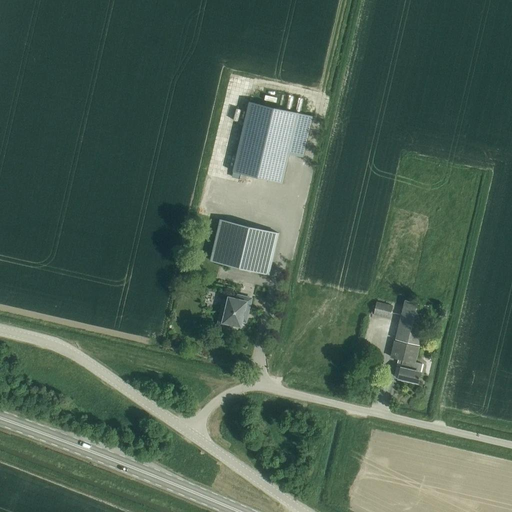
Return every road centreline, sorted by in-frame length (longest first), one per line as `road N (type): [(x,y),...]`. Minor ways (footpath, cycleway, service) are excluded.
road 1 (unclassified): [(511,445),(258,386),(224,395),(189,433)]
road 2 (track): [(438,428),(442,411),(435,409),(490,169)]
road 3 (secondary): [(239,511),(0,418)]
road 4 (unclassified): [(189,433),(70,351),(0,330)]
road 5 (track): [(0,307),(156,343)]
road 6 (unclassified): [(304,511),(189,433)]
road 7 (track): [(123,511),(0,463)]
road 8 (track): [(265,387),(342,283)]
